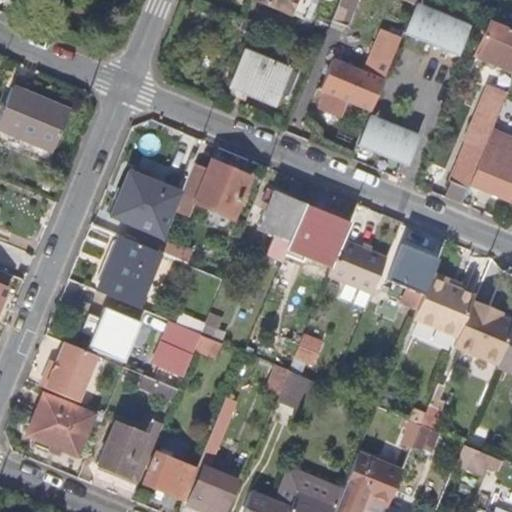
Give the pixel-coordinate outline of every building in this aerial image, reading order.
[(254,0),(291,15),(297,0),(254,0)] [(348,28),(358,0),(342,0),(339,9),(333,22),(348,28)] [(319,19),(332,24),(333,22),(339,9),(325,3),(319,19)] [(404,35),(458,57),(469,29),(415,7),(404,35)] [(511,69),(511,68),(511,29),(492,21),(478,56),(511,69)] [(379,34),(363,73),(385,82),(401,43),(379,34)] [(290,73),(244,54),(230,89),(275,107),(290,73)] [(343,119),(349,103),(372,112),(385,82),(363,73),(334,61),(322,91),(329,94),(322,110),(343,119)] [(472,133),(444,199),(461,207),(469,186),(491,134),(507,95),(487,86),(469,131),(472,133)] [(0,145),(43,164),(65,112),(7,87),(0,102),(0,145)] [(419,139),(370,119),(358,148),(407,168),(419,139)] [(485,194),(511,204),(511,143),(491,134),(469,186),(486,193),(485,194)] [(230,221),(247,180),(208,163),(205,168),(192,162),(178,194),(171,211),(185,216),(190,204),(230,221)] [(107,217),(160,239),(171,211),(178,194),(125,172),(107,217)] [(280,264),(284,254),(301,213),(304,208),(272,194),(256,232),(275,240),(267,259),(280,264)] [(284,254),(327,272),(338,245),(344,231),(301,213),(284,254)] [(119,238),(95,293),(136,310),(160,255),(154,253),(119,238)] [(381,263),(338,245),(327,272),(324,280),(344,288),(338,303),(361,312),(381,263)] [(434,263),(399,248),(385,282),(420,297),(429,276),(434,263)] [(454,340),(469,303),(471,299),(456,292),(442,287),(444,282),(429,276),(420,297),(409,321),(454,340)] [(458,288),(444,282),(442,287),(456,292),(458,288)] [(496,320),(486,316),(488,311),(469,303),(454,340),(450,349),(490,366),(507,326),(507,325),(496,320)] [(498,315),(488,311),(486,316),(496,320),(498,315)] [(139,325),(106,312),(103,318),(93,314),(84,336),(94,341),(90,349),(124,363),(139,325)] [(181,377),(198,336),(169,324),(151,365),(181,377)] [(511,328),(507,326),(490,366),(489,368),(511,377),(511,328)] [(332,347),(302,334),(295,350),(312,359),(317,349),(329,354),(332,347)] [(95,357),(63,343),(49,374),(44,372),(38,387),(76,402),(95,357)] [(277,402),(303,413),(306,406),(293,401),(297,391),(307,394),(310,386),(287,376),(277,402)] [(140,389),(171,402),(176,390),(145,377),(140,389)] [(91,415),(44,396),(27,435),(74,455),(91,415)] [(397,405),(393,416),(418,426),(422,416),(397,405)] [(436,410),(426,406),(422,416),(418,426),(428,430),(436,410)] [(98,462),(139,479),(162,425),(151,421),(145,434),(116,421),(98,462)] [(229,427),(215,422),(202,453),(197,466),(195,469),(184,498),(217,511),(221,511),(229,494),(219,489),(224,477),(210,472),(229,427)] [(479,466),(484,454),(458,443),(454,455),(479,466)] [(189,463),(197,466),(202,453),(194,450),(189,463)] [(184,498),(195,469),(156,453),(144,482),(184,498)] [(355,511),(358,506),(361,499),(383,509),(398,473),(354,454),(339,490),(333,504),(329,511),(355,511)] [(329,511),(333,504),(291,486),(282,507),(250,493),(241,511),(329,511)] [(361,499),(358,506),(370,511),(381,511),(383,509),(361,499)]
